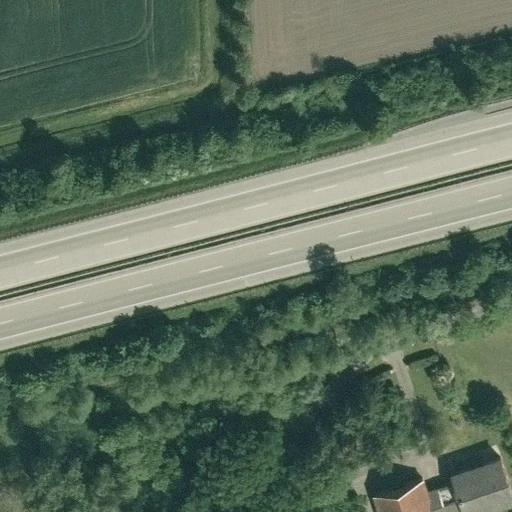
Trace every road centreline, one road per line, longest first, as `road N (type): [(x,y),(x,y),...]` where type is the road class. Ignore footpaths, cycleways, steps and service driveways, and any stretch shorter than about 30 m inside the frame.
road 1 (motorway): [(511,133),(0,264)]
road 2 (motorway): [(0,323),(511,192)]
road 3 (residential): [(511,300),(382,345),(343,378),(229,511)]
